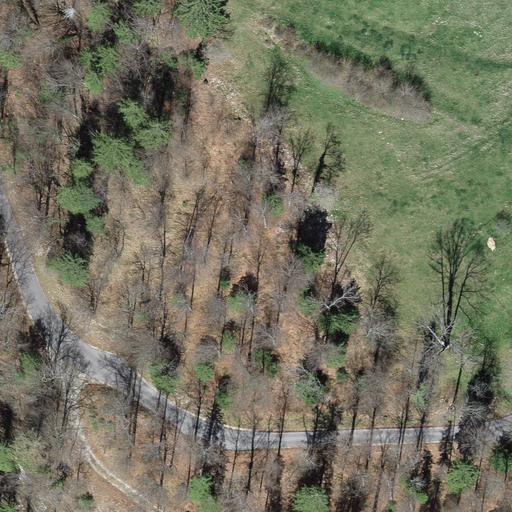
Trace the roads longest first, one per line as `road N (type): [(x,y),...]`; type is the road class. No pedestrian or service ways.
road 1 (unclassified): [(0,197),(33,294),(56,332),(108,380),(176,419),(276,440),(511,422)]
road 2 (track): [(73,351),(81,440),(154,511)]
road 3 (track): [(282,0),(396,55)]
